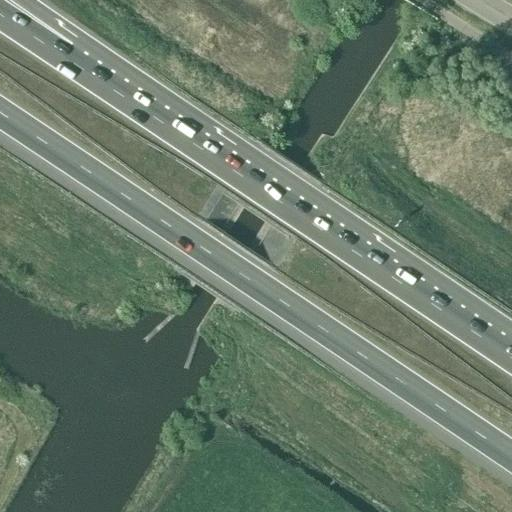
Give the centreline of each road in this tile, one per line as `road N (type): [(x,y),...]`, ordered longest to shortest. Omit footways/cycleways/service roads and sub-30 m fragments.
road 1 (motorway): [(0,114),(511,462)]
road 2 (motorway): [(511,359),(63,54)]
